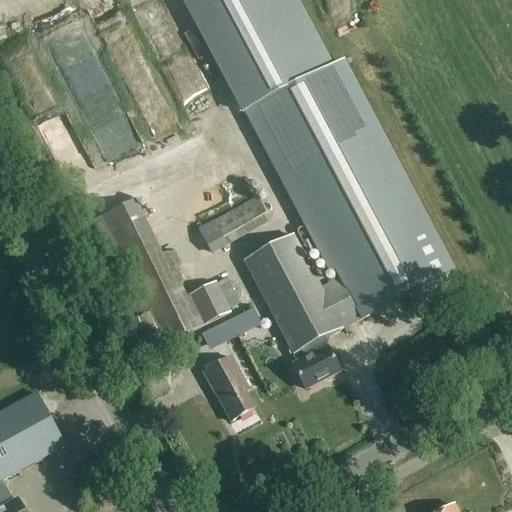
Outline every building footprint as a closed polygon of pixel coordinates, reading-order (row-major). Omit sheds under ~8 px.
[(246,113),(250,111),(338,280),(316,292),(289,241),(244,264),(289,351),(290,351),(298,365),(293,368),(304,391),(340,372),(326,346),(329,338),(417,292),(306,81),(330,69),(293,0),(187,0),(186,1),(246,113)] [(138,55),(129,38),(115,47),(124,63),(138,55)] [(126,91),(147,81),(138,63),(117,73),(126,91)] [(345,82),(344,83),(340,84),(334,87),(329,93),(326,100),(326,103),(326,108),(326,113),(327,117),(331,122),(339,128),(349,130),(358,129),(365,125),(372,117),(374,109),(373,101),(370,94),(366,88),(359,84),(352,82),(345,82)] [(48,117),(40,121),(45,130),(34,135),(46,161),(74,148),(46,90),(37,94),(48,117)] [(198,170),(207,193),(239,180),(231,157),(198,170)] [(214,223),(227,246),(270,222),(257,199),(214,223)] [(153,349),(163,345),(147,312),(138,316),(153,349)] [(255,413),(245,395),(248,393),(231,360),(201,375),(212,397),(215,396),(231,426),(255,413)] [(0,485),(2,484),(64,450),(36,398),(0,418),(0,485)] [(2,484),(0,485),(0,511),(23,511),(18,501),(13,504),(2,484)]
